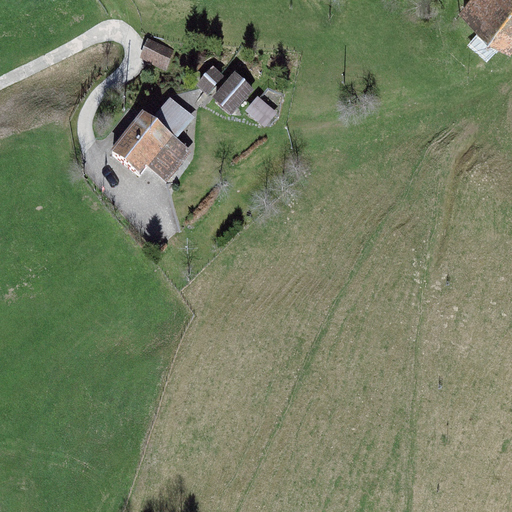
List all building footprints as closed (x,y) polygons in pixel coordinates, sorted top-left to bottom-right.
[(511,0),(480,0),(465,21),(511,54),(511,0)] [(175,51),(147,41),(140,60),(168,70),(175,51)] [(201,95),(238,124),(259,97),(239,82),(233,90),(215,76),(201,95)] [(282,121),(262,105),(250,121),(270,136),(282,121)] [(198,126),(175,108),(159,128),(148,121),(115,164),(150,191),(155,184),(170,195),(195,163),(180,150),(198,126)]
